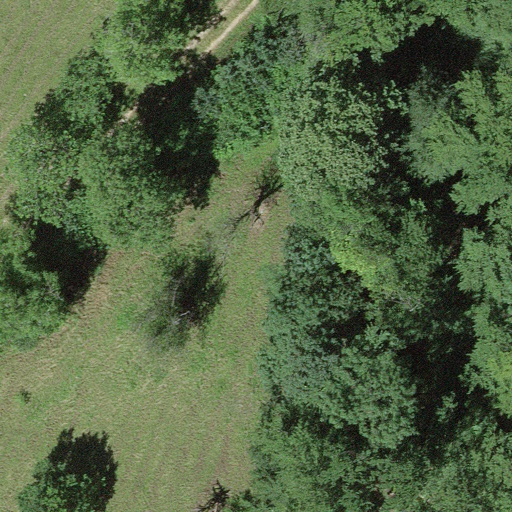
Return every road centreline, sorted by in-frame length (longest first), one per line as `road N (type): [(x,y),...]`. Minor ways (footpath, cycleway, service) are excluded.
road 1 (track): [(511,0),(475,177),(396,432),(387,511)]
road 2 (track): [(0,271),(254,0)]
